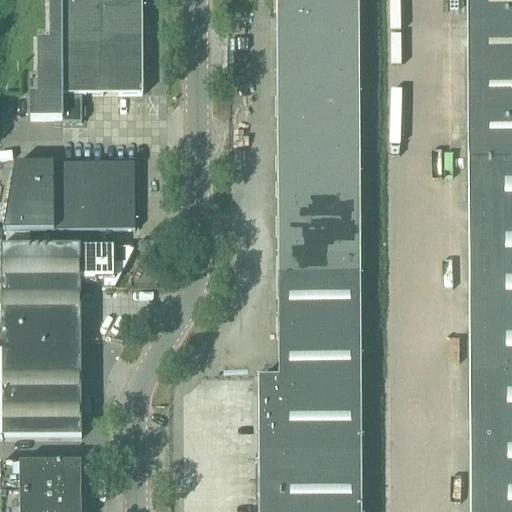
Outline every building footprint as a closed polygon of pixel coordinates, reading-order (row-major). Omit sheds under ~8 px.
[(29,121),(62,121),(62,125),(82,125),(82,97),(142,97),(141,0),(48,0),(49,43),(37,43),(37,97),(29,97),(29,121)] [(360,511),(357,0),(276,0),(278,379),(257,380),(258,511),(360,511)] [(511,511),(511,0),(465,0),(469,511),(511,511)] [(135,232),(135,230),(134,165),(3,166),(3,232),(135,232)] [(80,345),(80,284),(80,248),(1,249),(2,345),(80,345)] [(128,248),(80,248),(80,284),(96,284),(96,281),(102,281),(102,290),(115,290),(135,251),(128,248)] [(0,440),(48,440),(81,440),(80,345),(2,345),(2,355),(0,355),(0,440)] [(80,511),(80,466),(48,466),(0,466),(0,511),(80,511)]
